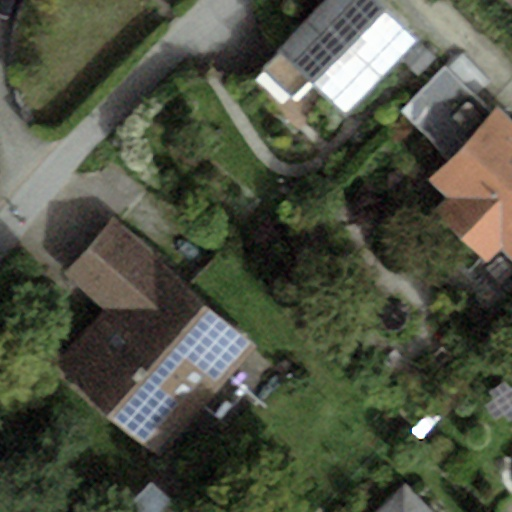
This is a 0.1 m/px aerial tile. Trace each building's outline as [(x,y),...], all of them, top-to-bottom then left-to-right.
[(375,0),(323,0),(278,45),(345,112),(417,42),(375,0)] [(432,147),(478,94),(448,68),(402,121),(432,147)] [(511,123),(491,103),(422,176),(445,198),(432,213),(486,264),(504,245),(511,252),(511,123)] [(111,311),(56,373),(153,456),(248,346),(108,226),(67,273),(111,311)] [(435,511),(410,487),(384,511),(435,511)]
